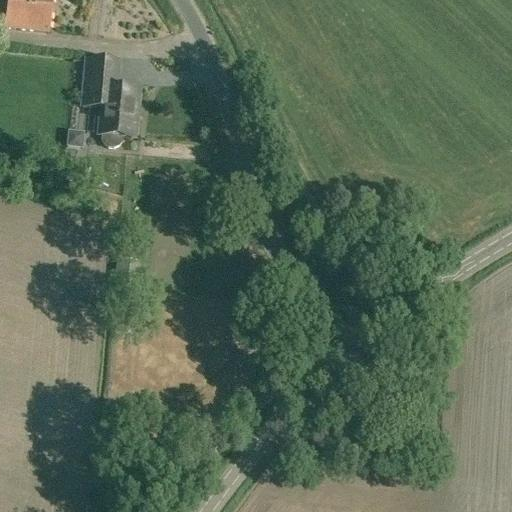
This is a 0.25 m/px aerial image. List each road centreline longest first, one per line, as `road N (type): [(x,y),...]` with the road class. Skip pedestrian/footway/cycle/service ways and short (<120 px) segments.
road 1 (unclassified): [(352,351),(267,226),(202,31),(183,0)]
road 2 (tertiary): [(211,511),(291,409),(352,351)]
road 3 (tertiary): [(352,351),(511,241)]
